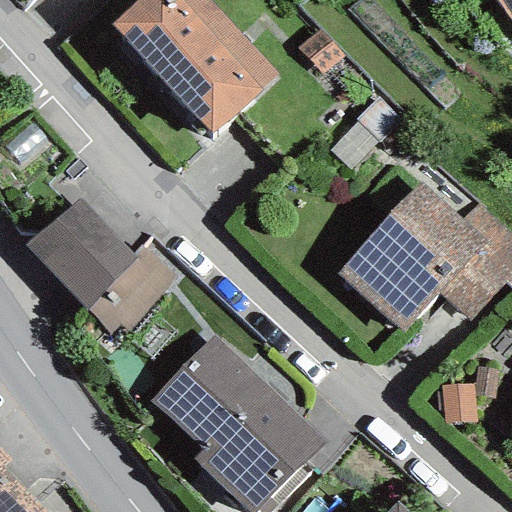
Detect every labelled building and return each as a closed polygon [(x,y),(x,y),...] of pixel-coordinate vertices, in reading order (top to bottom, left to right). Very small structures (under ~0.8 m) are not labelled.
[(137,0),(110,25),(211,135),(276,75),(206,0),(137,0)] [(511,0),(493,0),(511,26),(511,0)] [(419,182),(335,275),(402,335),(438,295),(471,324),(511,278),(511,237),(475,205),(462,220),(419,182)] [(127,252),(82,204),(25,260),(111,341),(173,276),(138,243),(127,252)] [(212,336),(150,400),(202,449),(194,458),(250,511),(254,511),(323,442),(212,336)] [(0,511),(43,511),(0,467),(0,511)] [(403,511),(393,503),(385,511),(403,511)]
